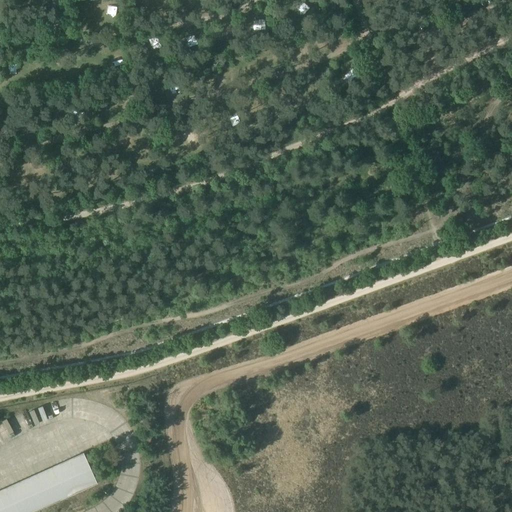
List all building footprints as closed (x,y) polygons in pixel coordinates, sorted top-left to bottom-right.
[(299,0),(297,0),(290,4),(296,13),(304,8),(299,0)] [(146,42),(147,52),(158,50),(156,40),(146,42)] [(42,62),(40,52),(30,54),(32,63),(42,62)] [(72,72),(70,62),(60,64),(62,74),(72,72)] [(339,67),(342,77),(348,75),(345,65),(339,67)] [(117,99),(123,96),(120,89),(114,91),(117,99)] [(91,100),(95,109),(103,105),(99,97),(91,100)] [(78,429),(92,423),(89,416),(75,422),(78,429)] [(63,462),(0,490),(0,511),(31,511),(97,483),(88,464),(63,462)]
